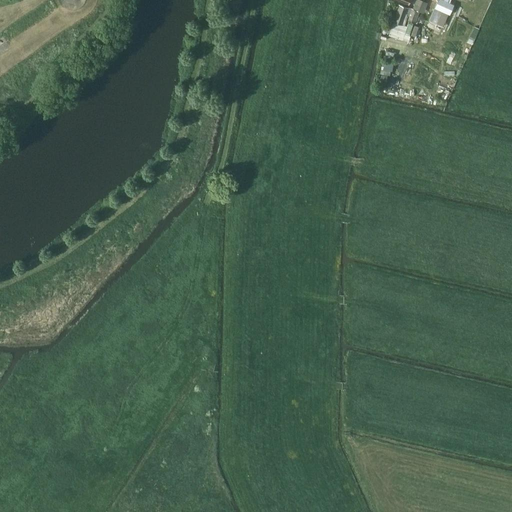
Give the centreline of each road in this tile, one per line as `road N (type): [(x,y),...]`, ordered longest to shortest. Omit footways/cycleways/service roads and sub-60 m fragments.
road 1 (track): [(281,292),(286,143),(381,166)]
road 2 (track): [(296,511),(284,373),(354,391)]
road 3 (track): [(284,373),(281,292),(399,309)]
road 4 (track): [(511,427),(354,391)]
road 5 (track): [(286,143),(306,0)]
